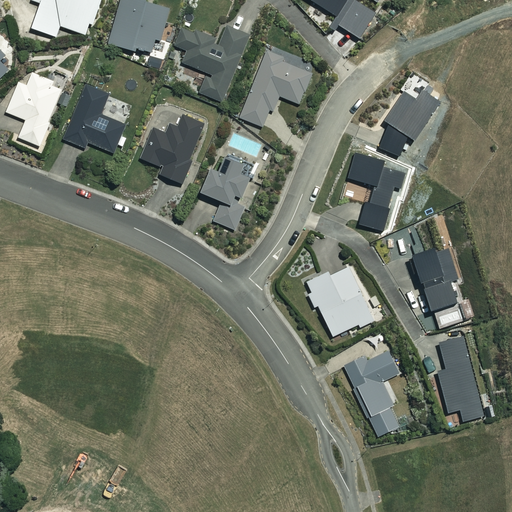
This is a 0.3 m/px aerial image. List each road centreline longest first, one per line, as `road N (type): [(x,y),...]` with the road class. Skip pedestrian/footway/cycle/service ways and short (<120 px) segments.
road 1 (residential): [(235,293),(286,229),(344,101),(393,57)]
road 2 (residential): [(235,293),(140,230),(0,176)]
road 3 (residential): [(353,511),(323,422),(235,293)]
